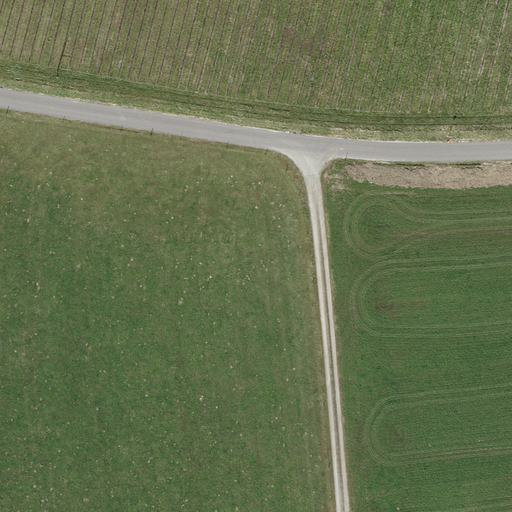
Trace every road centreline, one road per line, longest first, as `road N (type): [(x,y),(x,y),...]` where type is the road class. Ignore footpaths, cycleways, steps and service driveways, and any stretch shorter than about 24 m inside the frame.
road 1 (residential): [(511,157),(324,151),(0,100)]
road 2 (track): [(324,151),(359,511)]
